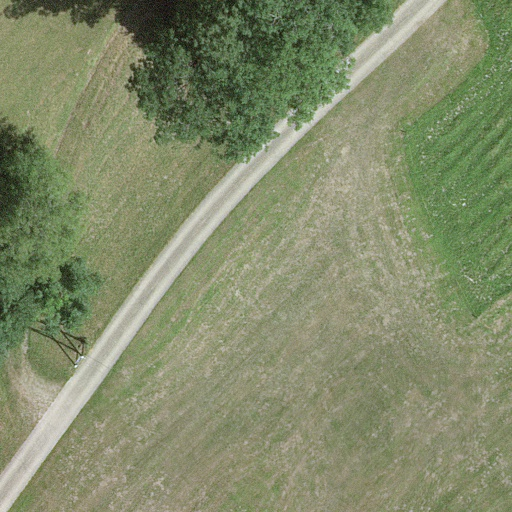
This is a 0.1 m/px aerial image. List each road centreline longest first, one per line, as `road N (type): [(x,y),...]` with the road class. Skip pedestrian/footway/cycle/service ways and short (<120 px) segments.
road 1 (track): [(0,507),(191,239),(418,0)]
road 2 (track): [(64,417),(20,365),(19,304),(72,135),(115,43),(151,0)]
